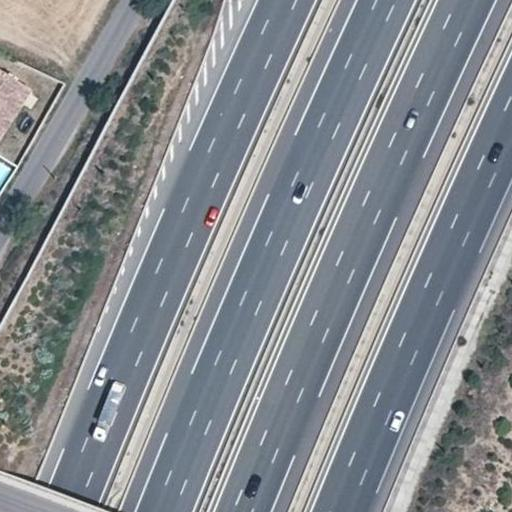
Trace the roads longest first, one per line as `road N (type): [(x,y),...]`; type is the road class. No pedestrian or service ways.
road 1 (motorway): [(242,511),(468,0)]
road 2 (motorway): [(386,0),(164,511)]
road 3 (motorway): [(287,0),(67,511)]
road 4 (motorway): [(340,511),(511,117)]
road 5 (unclassified): [(131,0),(0,228)]
